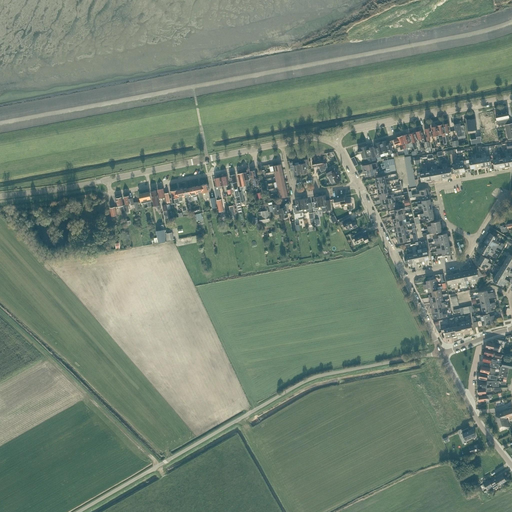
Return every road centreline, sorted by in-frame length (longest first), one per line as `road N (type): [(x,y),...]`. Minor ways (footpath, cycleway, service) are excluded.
road 1 (unclassified): [(78,511),(310,376),(442,353)]
road 2 (tertiary): [(336,142),(353,126),(511,96)]
road 3 (residential): [(108,179),(111,194),(255,164)]
road 4 (track): [(44,352),(159,465)]
road 5 (residential): [(474,241),(446,222),(437,183),(511,170)]
road 6 (tertiary): [(108,179),(252,150)]
